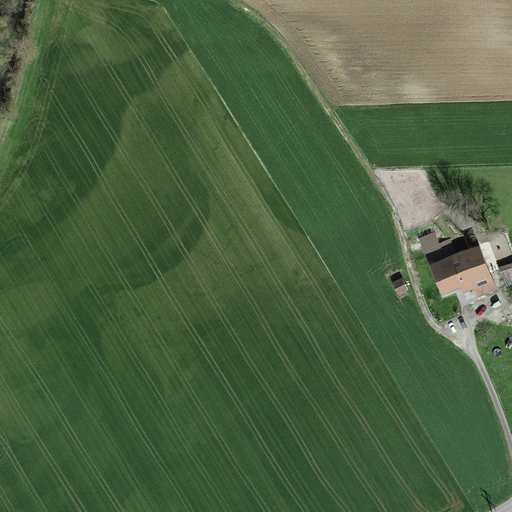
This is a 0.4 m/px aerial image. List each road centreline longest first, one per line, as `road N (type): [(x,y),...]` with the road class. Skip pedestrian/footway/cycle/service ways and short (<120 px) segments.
road 1 (track): [(220,0),(269,29),(313,87),(397,217),(426,320),(464,334)]
road 2 (track): [(511,448),(458,322)]
